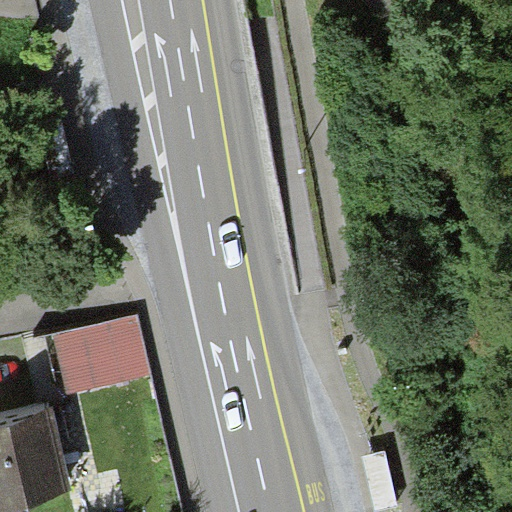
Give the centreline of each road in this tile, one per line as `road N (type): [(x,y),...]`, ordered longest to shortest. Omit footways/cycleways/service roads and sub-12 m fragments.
road 1 (secondary): [(264,511),(162,0)]
road 2 (track): [(384,0),(409,13),(448,62),(511,328)]
